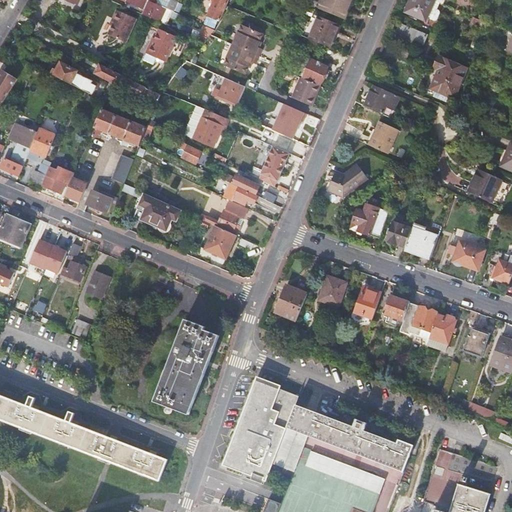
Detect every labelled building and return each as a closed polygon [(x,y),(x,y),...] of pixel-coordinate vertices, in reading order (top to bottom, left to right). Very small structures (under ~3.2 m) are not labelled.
[(156,4),(147,0),(146,0),(126,0),(126,1),(145,10),(143,15),(155,20),(160,22),(166,8),(161,6),(156,4)] [(157,0),(156,4),(161,6),(166,8),(169,0),(157,0)] [(169,0),(166,8),(169,10),(172,11),(173,12),(177,3),(170,0),(169,0)] [(214,0),(207,15),(220,21),(229,1),(226,0),(214,0)] [(348,0),(322,0),(319,8),(344,18),(348,9),(345,8),(348,0)] [(426,21),(427,18),(435,1),(433,0),(410,0),(405,12),(426,21)] [(166,8),(160,22),(167,25),(173,12),(172,11),(169,10),(166,8)] [(114,18),(116,20),(109,34),(126,42),(137,19),(119,10),(114,18)] [(314,41),(323,18),(317,16),(314,25),(312,24),(306,38),(314,41)] [(323,18),(314,41),(337,50),(346,28),(323,18)] [(232,45),(222,65),(243,74),(249,62),(254,64),(258,56),(261,49),(256,47),(262,34),(241,25),(232,45)] [(427,36),(400,25),(396,34),(423,46),(427,36)] [(195,31),(192,37),(204,42),(207,38),(210,35),(214,30),(204,26),(201,34),(195,31)] [(154,42),(152,41),(146,53),(165,62),(177,38),(161,29),(154,42)] [(9,44),(5,51),(19,58),(23,51),(9,44)] [(439,57),(434,67),(439,69),(431,88),(435,90),(454,98),(466,68),(439,57)] [(297,73),(303,76),(309,60),(303,58),(297,73)] [(327,67),(309,60),(303,76),(302,77),(320,84),(327,67)] [(186,71),(187,71),(191,63),(187,61),(181,68),(186,71)] [(54,69),(52,74),(61,79),(71,84),(77,74),(78,72),(77,71),(62,63),(58,71),(54,69)] [(215,74),(191,63),(187,71),(212,82),(215,74)] [(161,95),(98,64),(93,73),(156,105),(161,95)] [(186,71),(181,68),(168,85),(173,88),(186,71)] [(3,71),(0,75),(0,106),(0,107),(17,80),(3,71)] [(77,74),(71,84),(83,91),(92,95),(94,89),(98,91),(100,86),(77,74)] [(289,96),(292,98),(301,78),(294,75),(289,88),(292,89),(289,96)] [(311,106),(320,86),(301,78),(292,98),(311,106)] [(71,84),(61,79),(58,86),(69,91),(71,84)] [(221,92),(219,91),(216,96),(215,97),(230,103),(231,101),(236,103),(236,102),(238,104),(245,87),(226,79),(221,92)] [(400,97),(373,86),(364,106),(390,118),(400,97)] [(454,98),(435,90),(433,96),(451,104),(454,98)] [(220,125),(223,118),(205,109),(204,113),(194,136),(193,139),(213,147),(222,125),(220,125)] [(146,128),(102,110),(94,127),(139,146),(140,143),(141,141),(142,139),(146,128)] [(290,117),(288,119),(286,124),(298,129),(295,136),(305,140),(311,126),(302,121),(301,122),(290,117)] [(398,129),(379,120),(368,145),(387,153),(398,129)] [(1,169),(20,176),(27,159),(31,151),(38,133),(15,123),(15,124),(9,138),(19,143),(21,144),(18,151),(16,150),(12,159),(15,160),(14,163),(11,161),(6,159),(1,169)] [(40,155),(47,158),(56,136),(40,129),(38,133),(31,151),(27,159),(37,162),(40,155)] [(276,132),(274,136),(286,142),(288,137),(276,132)] [(505,149),(502,156),(504,157),(501,165),(511,170),(511,140),(511,141),(507,151),(505,149)] [(199,150),(188,145),(182,157),(196,164),(200,157),(197,155),(199,150)] [(262,173),(259,180),(275,187),(289,154),(273,147),(268,159),(264,157),(258,172),(262,173)] [(131,168),(134,160),(121,155),(113,179),(117,181),(121,183),(119,186),(123,188),(125,184),(131,168)] [(31,181),(43,186),(51,168),(43,164),(40,173),(35,171),(31,181)] [(344,175),(336,172),(327,190),(343,197),(367,179),(358,165),(344,175)] [(479,166),(468,190),(494,203),(506,179),(479,166)] [(51,168),(43,186),(62,194),(67,184),(70,186),(73,178),(75,174),(59,168),(58,171),(51,168)] [(237,175),(233,185),(256,195),(260,186),(237,175)] [(70,186),(66,196),(80,202),(87,184),(73,178),(70,186)] [(256,195),(233,185),(231,183),(224,198),(232,201),(233,199),(245,205),(247,201),(254,204),(258,196),(256,195)] [(445,189),(439,186),(436,191),(443,194),(445,189)] [(193,195),(183,191),(177,205),(186,209),(193,195)] [(93,192),(88,205),(108,213),(113,200),(93,192)] [(181,210),(145,194),(138,209),(144,212),(142,220),(166,231),(172,219),(177,221),(181,210)] [(193,195),(186,209),(186,212),(195,216),(202,199),(193,195)] [(225,210),(217,227),(237,236),(240,228),(236,226),(240,217),(225,210)] [(360,226),(358,231),(379,239),(384,225),(375,222),(376,217),(357,210),(353,223),(360,226)] [(31,224),(9,215),(0,234),(0,238),(22,247),(31,224)] [(405,248),(412,228),(393,221),(387,241),(405,248)] [(237,236),(217,227),(216,226),(206,249),(226,259),(237,236)] [(432,257),(439,237),(413,227),(412,228),(405,248),(432,257)] [(41,237),(31,262),(60,273),(69,249),(41,237)] [(478,271),(485,250),(459,241),(457,248),(451,246),(448,253),(455,255),(452,261),(478,271)] [(73,245),(70,254),(76,257),(80,247),(73,245)] [(509,284),(511,276),(511,256),(506,254),(504,262),(500,260),(497,267),(495,266),(491,278),(493,279),(494,276),(499,278),(498,281),(509,284)] [(0,281),(10,286),(17,270),(0,262),(0,281)] [(87,268),(79,265),(72,262),(69,270),(67,276),(81,282),(87,268)] [(111,277),(97,272),(88,292),(103,298),(111,277)] [(327,276),(319,300),(338,306),(347,283),(327,276)] [(0,288),(6,291),(8,285),(0,282),(0,288)] [(296,321),(307,294),(286,286),(276,312),(296,321)] [(355,313),(372,319),(381,292),(364,286),(355,313)] [(410,303),(410,302),(390,295),(384,314),(390,316),(387,322),(396,326),(398,319),(403,321),(410,303)] [(438,314),(438,313),(410,303),(403,321),(400,332),(408,334),(410,333),(419,336),(420,333),(430,337),(438,314)] [(430,337),(429,338),(448,344),(456,320),(438,314),(430,337)] [(74,332),(85,336),(90,322),(78,318),(74,332)] [(187,319),(155,401),(191,415),(221,336),(206,330),(207,327),(187,319)] [(470,336),(468,335),(463,350),(481,356),(489,334),(482,332),(483,329),(474,326),(470,336)] [(345,346),(343,350),(357,355),(362,341),(341,333),(337,343),(345,346)] [(511,341),(510,340),(501,337),(495,355),(511,360),(511,341)] [(266,482),(272,464),(286,428),(308,436),(294,472),(281,504),(278,511),(387,511),(413,446),(398,440),(397,444),(295,405),(298,397),(259,382),(243,422),(245,423),(244,427),(241,426),(226,467),(266,482)] [(0,420),(158,482),(166,461),(148,454),(110,439),(70,423),(32,409),(0,396),(0,420)] [(470,405),(470,404),(463,402),(460,409),(467,412),(470,405)] [(480,409),(470,405),(467,412),(473,414),(477,416),(480,409)] [(480,409),(477,416),(480,417),(495,423),(497,416),(480,409)] [(291,471),(294,472),(308,436),(286,428),(272,464),(282,468),(289,450),(298,453),(291,471)] [(483,511),(489,494),(488,493),(496,467),(439,449),(427,491),(425,491),(423,501),(432,504),(429,511),(483,511)] [(298,453),(289,450),(282,468),(291,471),(298,453)] [(278,511),(281,504),(268,500),(263,511),(278,511)]
